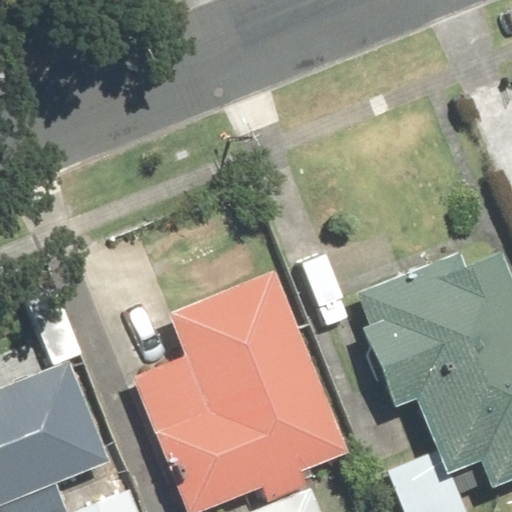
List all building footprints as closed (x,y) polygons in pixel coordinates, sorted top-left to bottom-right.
[(99,244),(47,265),(111,429),(146,415),(183,511),(194,511),(259,487),(264,500),(303,485),(297,470),(347,450),(277,270),(171,312),(145,246),(106,261),(99,244)] [(413,396),(437,451),(387,474),(403,511),(475,511),(469,497),(511,477),(511,287),(497,254),(470,266),(462,250),(359,295),(371,321),(360,326),(394,404),(413,396)] [(0,503),(107,464),(68,358),(0,383),(0,503)] [(140,511),(131,487),(70,511),(140,511)] [(321,511),(312,490),(258,511),(321,511)]
